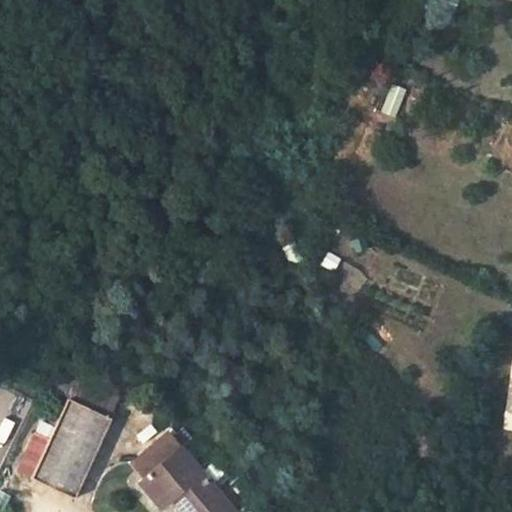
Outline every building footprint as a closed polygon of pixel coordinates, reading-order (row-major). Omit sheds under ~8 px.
[(382,114),(397,118),(405,90),(389,86),(382,114)] [(511,165),(511,133),(503,163),(511,165)] [(53,391),(67,398),(77,377),(81,370),(66,363),(53,391)] [(67,398),(110,419),(120,397),(77,377),(67,398)] [(110,419),(67,398),(48,438),(34,432),(16,470),(73,497),(110,419)] [(159,507),(171,497),(176,493),(182,501),(178,505),(183,511),(235,511),(180,447),(167,431),(130,463),(143,478),(138,482),(159,507)] [(192,437),(180,447),(235,511),(247,503),(192,437)] [(171,497),(178,505),(182,501),(176,493),(171,497)] [(254,511),(247,503),(235,511),(254,511)]
